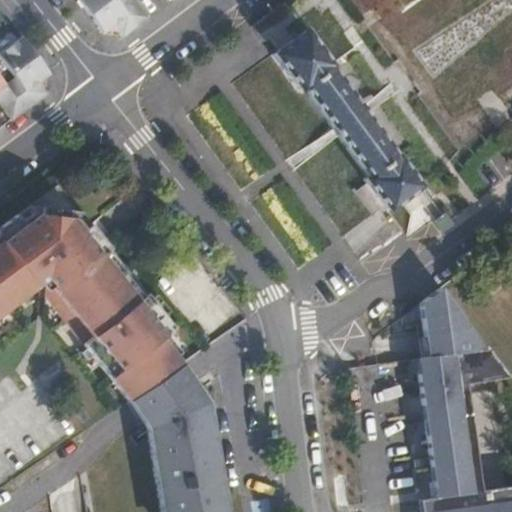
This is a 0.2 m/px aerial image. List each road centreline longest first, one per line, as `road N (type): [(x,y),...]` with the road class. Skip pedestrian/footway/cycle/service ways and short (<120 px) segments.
road 1 (residential): [(302,511),(273,301),(102,88)]
road 2 (residential): [(220,0),(102,88)]
road 3 (residential): [(102,88),(0,167)]
